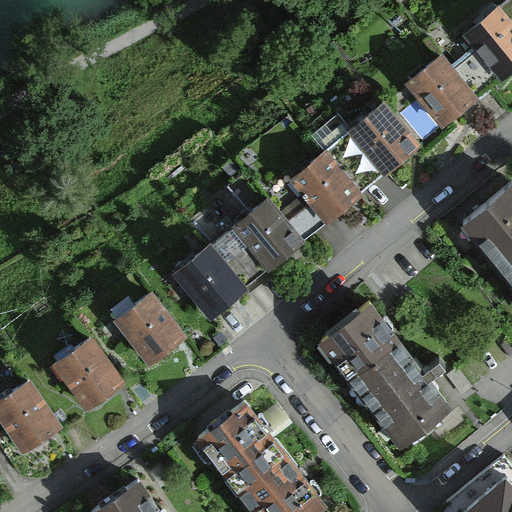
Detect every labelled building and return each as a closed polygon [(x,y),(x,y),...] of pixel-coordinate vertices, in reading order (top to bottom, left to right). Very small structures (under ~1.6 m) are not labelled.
[(511,65),(511,12),(501,0),(495,0),(463,28),(503,73),(511,65)] [(480,90),(443,45),(405,76),(443,121),(480,90)] [(422,138),(385,93),(364,110),(347,124),(384,169),(422,138)] [(364,185),(327,141),(290,172),(328,216),(364,185)] [(511,180),(462,219),(511,282),(511,180)] [(306,235),(269,189),(232,219),(269,264),(306,235)] [(249,281),(212,236),(174,267),(211,312),(249,281)] [(188,329),(153,284),(114,313),(149,359),(188,329)] [(394,332),(371,303),(319,344),(402,447),(453,407),(439,389),(394,332)] [(126,375),(92,329),(52,357),(86,404),(126,375)] [(31,371),(0,391),(0,413),(23,447),(64,420),(31,371)] [(269,433),(244,402),(190,444),(244,511),(313,511),(325,503),(299,470),(269,433)] [(175,511),(146,468),(91,505),(96,511),(175,511)] [(511,511),(511,485),(508,480),(471,511),(511,511)]
